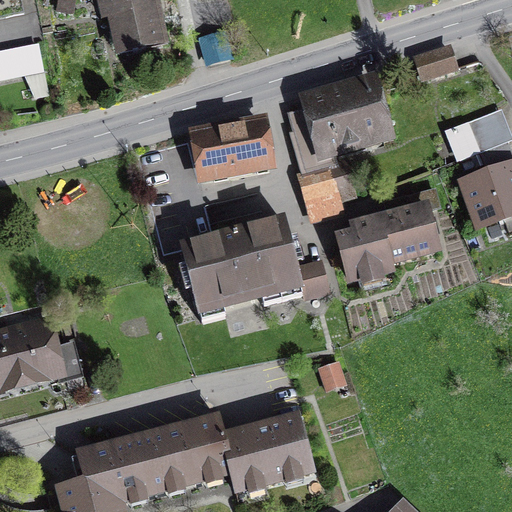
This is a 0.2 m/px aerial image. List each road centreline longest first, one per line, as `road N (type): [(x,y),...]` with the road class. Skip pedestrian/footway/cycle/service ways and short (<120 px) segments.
road 1 (primary): [(0,161),(511,8)]
road 2 (residential): [(270,369),(0,440)]
